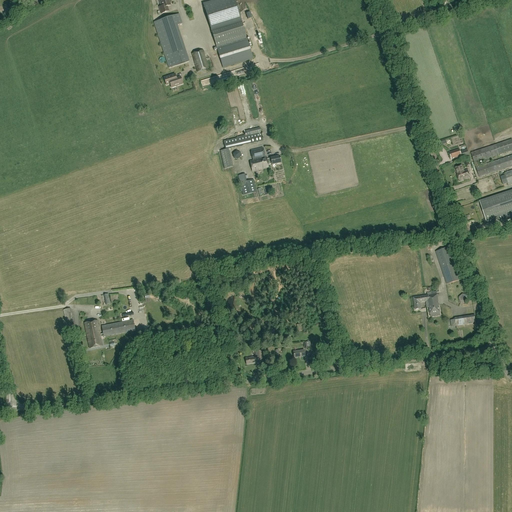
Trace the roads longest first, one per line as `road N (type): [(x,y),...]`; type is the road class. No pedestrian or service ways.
road 1 (unclassified): [(8,409),(497,347)]
road 2 (unclassified): [(497,347),(389,31)]
road 3 (unknown): [(0,314),(93,293),(131,295),(137,314)]
road 4 (track): [(378,0),(389,31),(484,0)]
road 5 (unclassified): [(270,66),(389,31)]
